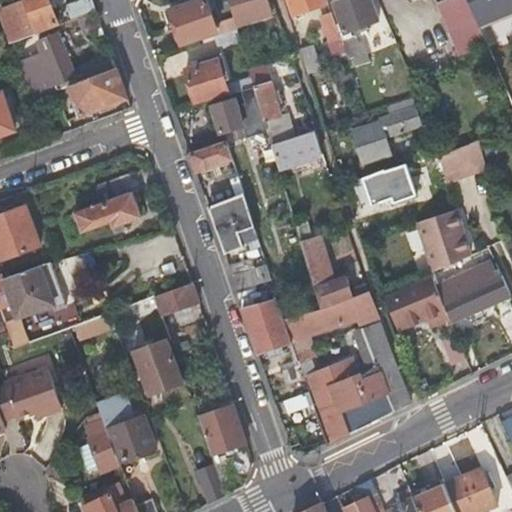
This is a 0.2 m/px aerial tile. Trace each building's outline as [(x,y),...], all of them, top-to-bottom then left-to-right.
[(49,0),(21,0),(2,7),(14,40),(58,24),(49,0)] [(84,0),(66,6),(71,20),(93,12),(89,0),(84,0)] [(219,34),(235,29),(232,19),(216,25),(207,0),(195,0),(171,9),(176,26),(173,30),(176,36),(180,38),(181,42),(217,30),(219,34)] [(226,0),(232,19),(235,29),(254,22),(271,16),(266,0),(226,0)] [(325,0),(290,0),(294,11),(326,1),(325,0)] [(334,0),(333,1),(338,15),(343,29),(356,24),(364,21),(379,16),(372,0),(334,0)] [(436,0),(439,6),(447,27),(474,17),(467,0),(436,0)] [(511,0),(467,0),(474,17),(498,7),(501,12),(511,7),(511,5),(511,2),(511,1),(511,0)] [(330,12),(325,13),(320,15),(329,40),(323,51),(324,55),(343,49),(338,35),(330,12)] [(238,39),(235,29),(219,34),(216,35),(219,46),(238,39)] [(45,96),(94,79),(98,77),(92,63),(69,72),(54,32),(34,39),(39,52),(31,56),(45,96)] [(338,35),(343,49),(346,59),(370,51),(366,42),(352,47),(347,32),(338,35)] [(310,69),(317,66),(323,64),(315,41),(302,46),(310,69)] [(200,58),(202,62),(216,57),(220,55),(218,51),(200,58)] [(227,94),(241,89),(252,85),(250,78),(249,74),(224,82),(216,57),(202,62),(185,69),(196,100),(226,90),(227,94)] [(248,72),(249,74),(250,78),(263,73),(261,67),(248,72)] [(45,96),(27,102),(38,131),(105,107),(94,79),(45,96)] [(268,83),(253,88),(266,129),(271,145),(288,139),(280,116),(279,116),(268,83)] [(252,85),(241,89),(245,101),(238,103),(236,97),(212,106),(222,133),(237,128),(240,137),(266,129),(253,88),(252,85)] [(0,128),(12,125),(1,92),(0,92),(0,128)] [(379,118),(379,119),(380,120),(352,130),(364,162),(393,152),(387,134),(424,121),(413,92),(388,101),(392,113),(379,118)] [(295,119),(300,134),(315,129),(309,113),(295,119)] [(315,129),(300,134),(288,139),(271,145),(280,176),(283,175),(285,181),(292,179),(287,164),(322,152),(315,129)] [(476,137),(436,153),(446,183),(486,169),(476,137)] [(189,150),(192,159),(195,168),(231,155),(225,139),(189,150)] [(360,198),(364,197),(368,196),(370,200),(392,193),(395,200),(423,190),(414,160),(362,177),(363,181),(355,184),(360,198)] [(74,213),(77,223),(80,232),(109,221),(111,225),(138,213),(129,193),(136,190),(129,174),(93,188),(96,198),(90,200),(92,205),(74,213)] [(237,195),(221,200),(206,206),(222,254),(238,249),(232,232),(254,225),(241,186),(235,188),(237,195)] [(24,210),(5,218),(0,219),(0,263),(0,264),(40,248),(24,210)] [(471,254),(456,210),(421,222),(437,268),(471,254)] [(294,220),(297,229),(300,238),(310,234),(304,217),(294,220)] [(406,235),(413,253),(425,248),(418,230),(406,235)] [(301,241),(321,305),(350,296),(343,275),(331,279),(317,235),(301,241)] [(493,265),(487,267),(481,270),(474,253),(464,258),(469,271),(460,274),(466,290),(444,300),(451,320),(474,309),(480,306),(510,292),(501,274),(498,275),(493,265)] [(0,289),(3,288),(16,318),(34,311),(49,305),(51,310),(61,305),(51,280),(63,277),(64,276),(78,271),(74,259),(45,268),(3,284),(0,277),(0,289)] [(228,272),(231,281),(234,290),(272,277),(266,260),(228,272)] [(397,325),(419,318),(428,315),(439,311),(440,311),(434,293),(440,291),(432,270),(417,275),(420,283),(390,295),(394,308),(392,308),(397,325)] [(148,299),(152,308),(156,317),(194,302),(188,284),(148,299)] [(0,318),(2,324),(16,318),(3,288),(0,289),(0,318)] [(292,339),(333,326),(359,318),(361,322),(378,316),(369,290),(350,296),(321,305),(285,317),(292,339)] [(293,343),(292,339),(285,317),(277,293),(240,306),(257,355),(293,343)] [(483,314),(480,306),(474,309),(477,316),(483,314)] [(130,318),(126,309),(108,316),(112,326),(130,318)] [(41,329),(34,311),(16,318),(2,324),(13,351),(45,339),(41,329)] [(440,317),(439,311),(428,315),(430,320),(440,317)] [(107,317),(76,324),(80,340),(111,332),(107,317)] [(311,374),(333,440),(411,403),(381,322),(364,329),(365,333),(355,337),(365,368),(376,365),(379,374),(361,381),(354,359),(311,374)] [(452,365),(460,363),(467,360),(458,336),(443,342),(452,365)] [(131,357),(133,363),(147,396),(180,382),(163,340),(130,354),(131,357)] [(308,345),(302,347),(296,349),(300,363),(313,359),(308,345)] [(310,392),(300,363),(281,369),(290,398),(310,392)] [(45,373),(3,389),(4,393),(13,418),(14,420),(32,413),(34,419),(58,410),(45,373)] [(13,418),(4,393),(0,394),(0,433),(5,432),(2,422),(13,418)] [(285,401),(289,414),(311,407),(307,394),(285,401)] [(106,433),(119,464),(156,450),(143,418),(132,422),(122,397),(96,408),(106,433)] [(196,418),(204,437),(211,456),(242,444),(229,406),(196,418)] [(121,467),(119,464),(106,433),(87,441),(102,475),(121,467)] [(216,466),(198,474),(211,507),(229,498),(216,466)] [(482,470),(446,485),(457,511),(483,511),(497,506),(482,470)] [(457,511),(446,485),(414,500),(419,511),(457,511)] [(129,505),(125,495),(121,486),(96,497),(100,504),(88,509),(89,511),(139,511),(138,507),(135,502),(129,505)] [(393,511),(419,511),(414,500),(410,490),(397,496),(401,505),(392,509),(393,511)] [(346,511),(377,511),(372,498),(346,510),(346,511)] [(156,511),(152,501),(138,507),(139,511),(156,511)]
